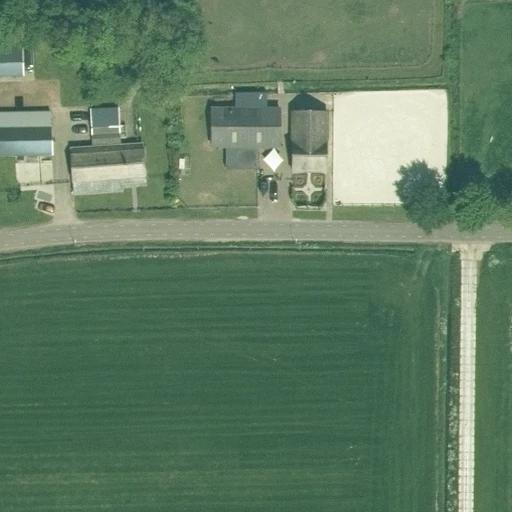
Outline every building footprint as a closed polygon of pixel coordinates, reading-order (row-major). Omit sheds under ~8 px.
[(0,51),(0,80),(29,79),(28,51),(0,51)] [(125,136),(123,110),(95,111),(97,138),(125,136)] [(0,157),(52,157),(51,112),(8,112),(8,116),(0,115),(0,157)] [(279,149),(278,113),(210,114),(211,151),(235,150),(236,170),(257,169),(256,150),(279,149)] [(326,114),(294,113),(293,172),(326,173),(326,114)] [(143,184),(141,147),(70,151),(73,195),(119,192),(119,185),(143,184)]
